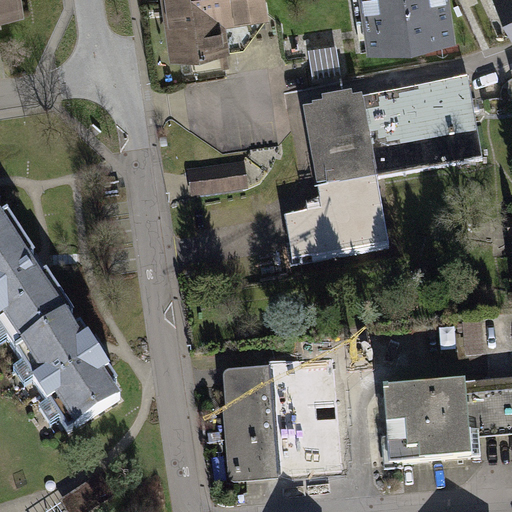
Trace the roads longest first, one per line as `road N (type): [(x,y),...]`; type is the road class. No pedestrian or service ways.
road 1 (residential): [(103,75),(137,117),(190,511)]
road 2 (residential): [(371,511),(511,501)]
